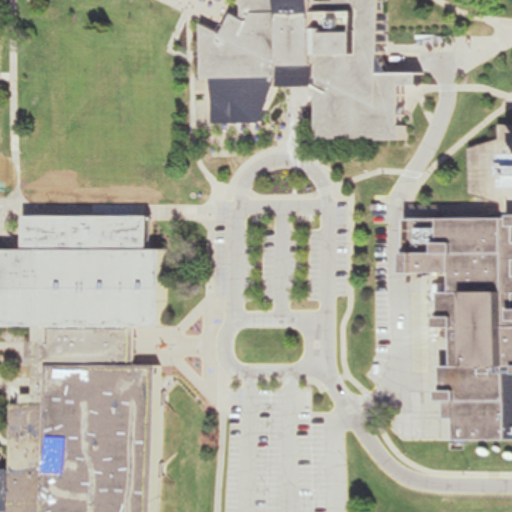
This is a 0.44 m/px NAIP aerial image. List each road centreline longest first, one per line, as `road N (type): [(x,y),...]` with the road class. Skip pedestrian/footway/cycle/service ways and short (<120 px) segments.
road 1 (residential): [(241,320),(241,183),(278,159),(310,165),(331,193),(328,320)]
road 2 (residential): [(328,368),(328,320),(241,320),(226,347),(242,369),(328,368)]
road 3 (residential): [(511,486),(411,479),(377,446),(328,368)]
